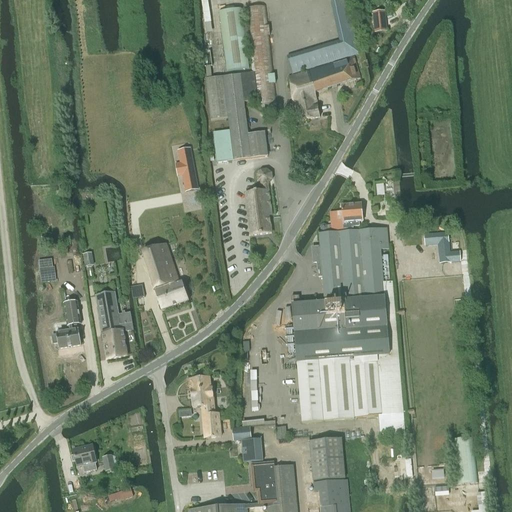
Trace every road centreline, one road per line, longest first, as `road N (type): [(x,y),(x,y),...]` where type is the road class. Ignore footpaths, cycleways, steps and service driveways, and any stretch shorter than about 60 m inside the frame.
road 1 (tertiary): [(0,481),(51,429),(237,305),(284,251),(431,0)]
road 2 (track): [(51,429),(30,392),(17,334),(0,186)]
